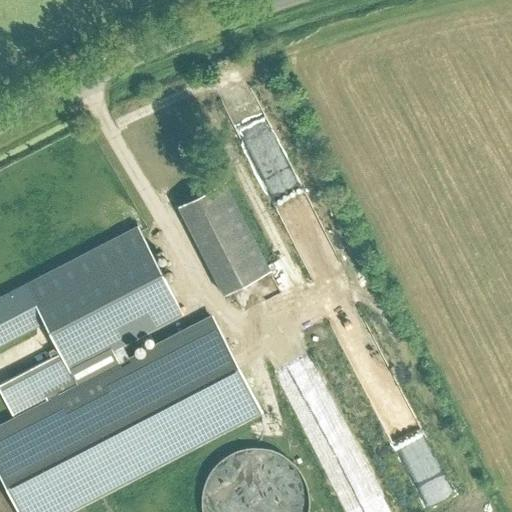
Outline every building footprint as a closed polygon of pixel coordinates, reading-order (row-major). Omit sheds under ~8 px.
[(114,69),(91,80),(96,90),(119,79),(114,69)] [(281,149),(298,146),(293,115),(262,119),(265,142),(279,140),(281,149)] [(249,150),(262,199),(276,196),(281,212),(292,210),(284,182),(278,183),(272,160),(267,162),(263,146),(249,150)] [(224,180),(177,203),(222,292),(269,268),(224,180)] [(120,342),(181,311),(137,224),(0,294),(0,341),(44,318),(61,351),(0,381),(0,388),(12,413),(46,395),(48,401),(0,426),(0,469),(22,511),(53,511),(258,406),(212,316),(129,358),(120,342)] [(422,381),(393,394),(429,471),(434,468),(446,494),(470,483),(422,381)] [(201,511),(307,511),(309,507),(309,502),(309,497),(308,487),(306,481),(304,476),(301,471),(298,466),(295,462),(289,458),(284,454),(278,450),(271,447),(264,446),(258,445),(252,445),(247,446),(242,446),(237,447),(227,452),(220,457),(215,462),(211,467),(207,473),(204,478),(201,492),(200,501),(201,509),(201,511)]
